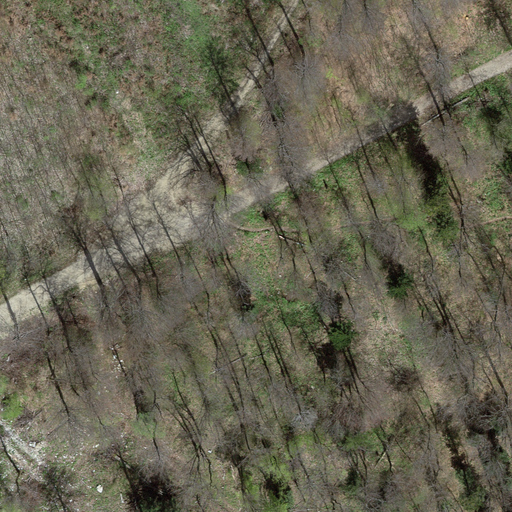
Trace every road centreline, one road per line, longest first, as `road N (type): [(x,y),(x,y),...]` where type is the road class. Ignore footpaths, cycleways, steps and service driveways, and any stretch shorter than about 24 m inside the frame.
road 1 (track): [(511,56),(189,222)]
road 2 (track): [(189,222),(0,319)]
